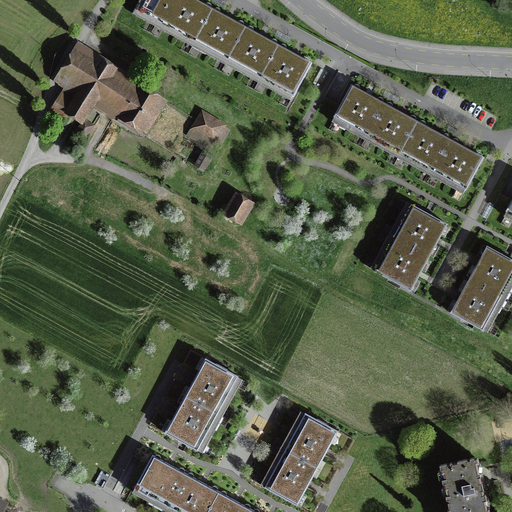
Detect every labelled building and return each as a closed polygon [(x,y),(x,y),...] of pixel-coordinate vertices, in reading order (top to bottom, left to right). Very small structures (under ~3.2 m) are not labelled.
[(145,0),(139,12),(194,42),(213,9),(196,0),(145,0)] [(213,9),(194,42),(227,60),(246,27),(229,18),(213,9)] [(246,27),(227,60),(260,78),(278,45),(262,36),(246,27)] [(278,45),(260,78),(294,97),(312,63),(295,54),(278,45)] [(144,130),(161,103),(129,82),(129,81),(123,77),(122,78),(99,64),(100,63),(93,59),(93,60),(79,51),(62,78),(76,87),(75,88),(82,92),(82,91),(84,92),(94,98),(105,105),(105,106),(112,110),(144,130)] [(333,117),(367,136),(385,103),(371,95),(351,85),(333,117)] [(75,102),(63,94),(52,112),(64,120),(69,113),(81,120),(80,122),(91,107),(89,106),(94,98),(84,92),(79,99),(78,99),(75,102)] [(385,103),(367,136),(400,154),(418,121),(404,113),(385,103)] [(230,131),(203,114),(190,135),(209,147),(214,139),(222,144),(230,131)] [(418,121),(400,154),(433,172),(451,139),(435,130),(418,121)] [(80,149),(92,130),(80,122),(74,131),(72,136),(71,140),(72,143),(80,149)] [(451,139),(433,172),(466,190),(484,157),(467,148),(451,139)] [(202,153),(196,165),(203,170),(210,158),(202,153)] [(249,205),(237,197),(226,215),(239,223),(249,205)] [(393,238),(429,258),(438,241),(447,224),(411,204),(393,238)] [(429,258),(393,238),(374,271),(411,291),(420,274),(429,258)] [(468,279),(501,297),(511,277),(511,259),(487,246),(478,263),(468,279)] [(501,297),(468,279),(459,296),(450,313),(483,331),(501,297)] [(185,396),(218,414),(239,377),(205,359),(195,377),(185,396)] [(218,414),(185,396),(175,414),(165,433),(198,451),(218,414)] [(285,450),(318,468),(328,449),(338,431),(305,413),(285,450)] [(318,468),(285,450),(264,487),(297,505),(309,484),(318,468)] [(168,506),(186,473),(168,464),(152,455),(134,488),(168,506)] [(488,511),(481,481),(476,457),(439,465),(449,511),(488,511)] [(186,473),(168,506),(178,511),(207,511),(219,491),(201,482),(186,473)] [(219,491),(207,511),(250,511),(252,509),(235,500),(219,491)]
